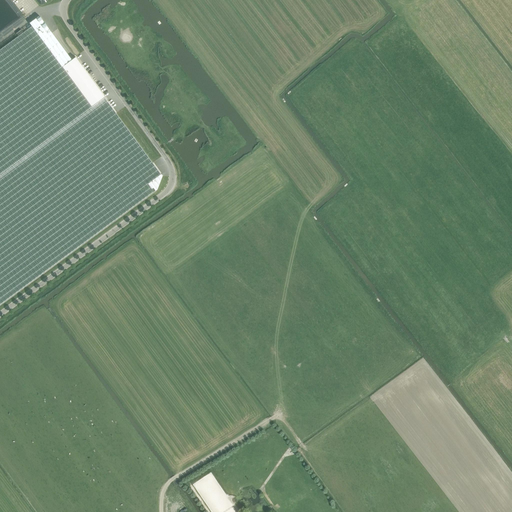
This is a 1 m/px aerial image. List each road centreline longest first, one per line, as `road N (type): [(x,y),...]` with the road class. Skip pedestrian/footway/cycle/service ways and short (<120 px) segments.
road 1 (unknown): [(74,0),(76,24),(175,159),(180,179),(175,192),(0,322)]
road 2 (tertiary): [(0,313),(171,180),(171,167),(64,18),(66,0)]
road 3 (track): [(511,148),(416,27),(416,8),(427,0)]
